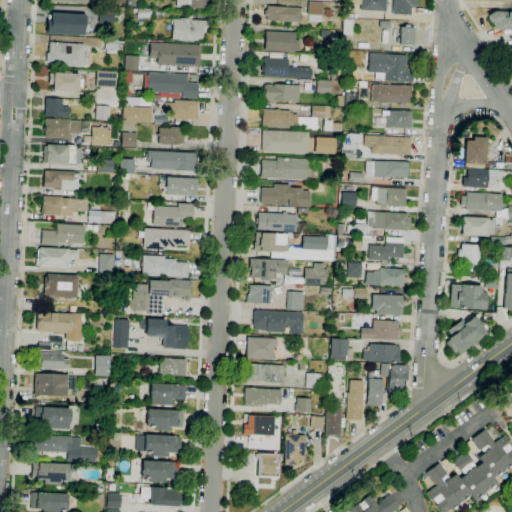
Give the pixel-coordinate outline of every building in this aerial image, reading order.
[(205,0),(205,9),(175,7),(175,0),(205,0)] [(385,0),(385,12),(359,10),(360,4),(343,3),(343,0),(385,0)] [(410,15),(391,14),(391,0),(415,0),(415,8),(410,8),(410,15)] [(320,22),(307,21),(308,15),(307,15),(308,1),(322,2),(322,15),(321,15),(320,22)] [(300,22),(266,20),(266,16),(263,16),(264,10),(266,10),(266,5),(300,8),(300,14),(301,14),(300,22)] [(149,18),(136,18),(136,12),(133,12),(133,8),(149,8),(149,18)] [(493,11),(511,11),(511,29),(496,29),(487,15),(493,11)] [(83,35),(46,33),(46,20),(49,21),(50,13),(83,14),(83,16),(85,16),(85,24),(83,24),(83,35)] [(193,42),(178,41),(178,40),(170,39),(172,19),(179,19),(179,18),(189,19),(189,20),(205,21),(204,32),(202,32),(201,41),(193,41),(193,42)] [(413,45),(398,45),(399,27),(403,27),(403,25),(408,25),(408,27),(414,28),(413,45)] [(327,38),(320,37),(320,30),(328,30),(327,38)] [(294,52),(263,51),(265,31),(294,33),(294,40),(299,40),(299,51),(294,50),(294,52)] [(115,54),(106,53),(106,48),(104,48),(104,39),(116,39),(116,49),(115,49),(115,54)] [(82,67),(63,66),(63,64),(45,63),(46,53),(48,53),(49,42),(83,44),(82,67)] [(198,67),(156,65),(156,59),(148,58),(149,43),(199,45),(198,67)] [(364,68),(341,66),(343,51),(365,52),(364,68)] [(411,83),(383,81),(383,79),(374,79),(374,73),(367,72),(368,53),(406,56),(405,68),(412,68),(411,83)] [(329,70),(317,70),(317,54),(329,54),(329,70)] [(137,71),(124,70),(125,56),(138,57),(137,71)] [(310,79),(262,76),(263,75),(260,74),(260,65),(263,65),(263,57),(287,59),(287,65),(289,65),(289,67),(310,68),(310,70),(311,71),(311,76),(310,77),(310,79)] [(114,88),(95,86),(95,70),(115,72),(114,88)] [(77,92),(52,91),(52,84),(48,83),(49,72),(62,73),(62,71),(70,72),(70,74),(78,74),(78,79),(82,80),(81,87),(78,87),(77,92)] [(131,82),(123,82),(123,72),(131,72),(131,82)] [(196,99),(181,98),(181,94),(147,92),(148,72),(187,75),(186,82),(197,83),(196,99)] [(330,95),(315,94),(316,80),(331,81),(330,95)] [(294,104),(290,103),(290,101),(263,100),(264,85),(272,85),(272,86),(273,86),(273,84),(298,86),(298,102),(294,102),(294,104)] [(403,104),(400,104),(400,103),(382,102),(382,103),(378,103),(378,102),(370,102),(371,85),(374,85),(374,84),(377,84),(377,85),(405,86),(405,85),(409,85),(408,86),(411,86),(410,103),(403,103),(403,104)] [(138,106),(123,105),(124,97),(139,98),(138,106)] [(68,118),(43,116),(44,109),(42,109),(42,104),(44,105),(45,98),(62,99),(61,106),(69,107),(68,118)] [(193,120),(174,119),(174,118),(167,118),(168,110),(163,110),(163,103),(168,103),(173,104),(173,100),(198,101),(197,119),(193,119),(193,120)] [(108,120),(94,120),(95,105),(109,106),(108,120)] [(316,130),(297,129),(297,126),(288,126),(288,128),(261,127),(262,110),(275,110),(275,109),(279,109),(278,110),(289,111),(289,112),(292,112),(292,114),(297,114),(297,117),(307,117),(311,118),(311,105),(330,106),(329,118),(316,118),(316,130)] [(150,123),(122,121),(123,106),(151,108),(150,123)] [(409,128),(374,126),(374,117),(384,118),(384,115),(388,116),(388,110),(410,111),(409,128)] [(68,140),(43,138),(43,131),(42,131),(42,127),(44,127),(44,119),(80,121),(79,134),(68,133),(68,140)] [(340,131),(331,130),(331,131),(327,131),(327,130),(323,130),(323,121),(328,121),(328,120),(331,120),(331,122),(341,123),(340,131)] [(105,146),(90,145),(91,127),(106,128),(105,146)] [(179,145),(157,144),(158,128),(170,129),(170,127),(180,127),(180,135),(183,135),(183,144),(179,144),(179,145)] [(307,153),(260,151),(261,130),(308,132),(307,153)] [(135,147),(120,147),(121,132),(136,133),(135,147)] [(353,158),(341,158),(342,141),(348,141),(348,134),(360,134),(359,144),(354,144),(353,158)] [(409,155),(370,153),(370,147),(362,147),(363,135),(410,137),(409,155)] [(334,154),(314,153),(315,137),(335,138),(335,139),(340,140),(339,153),(334,153),(334,154)] [(483,168),(464,167),(464,164),(463,163),(465,140),(472,141),(472,137),(486,138),(484,165),(483,168)] [(67,165),(45,164),(45,163),(42,162),(43,146),(46,146),(46,145),(74,146),(73,148),(81,149),(81,160),(79,160),(79,164),(67,164),(67,165)] [(195,172),(173,171),(173,170),(149,169),(150,162),(146,161),(147,151),(196,153),(195,172)] [(309,180),(260,177),(261,160),(276,161),(276,157),(310,159),(309,180)] [(133,173),(119,173),(119,159),(133,159),(133,173)] [(112,172),(96,172),(97,161),(112,161),(112,172)] [(372,177),(372,176),(365,176),(365,161),(407,162),(407,177),(404,177),(404,178),(372,177)] [(498,189),(486,188),(461,187),(462,177),(466,177),(466,168),(498,170),(498,171),(502,171),(501,180),(495,180),(494,181),(498,182),(498,189)] [(60,190),(54,190),(55,188),(43,188),(43,171),(72,172),(72,179),(76,179),(76,189),(60,188),(60,190)] [(362,183),(348,181),(348,172),(363,173),(362,183)] [(195,196),(165,194),(165,191),(162,191),(163,187),(165,187),(166,177),(196,179),(195,196)] [(308,207),(300,206),(300,207),(287,206),(288,198),(286,198),(286,205),(259,203),(260,188),(273,188),(273,184),(289,185),(288,187),(302,188),(302,190),(309,191),(308,207)] [(404,207),(375,205),(376,200),(370,200),(371,187),(377,187),(405,189),(404,207)] [(355,208),(341,208),(341,192),(355,193),(355,208)] [(511,218),(508,218),(508,219),(494,218),(495,211),(464,210),(464,206),(459,206),(460,196),(464,196),(465,192),(501,194),(500,210),(507,209),(507,206),(511,206),(511,218)] [(71,216),(41,214),(42,196),(86,200),(86,212),(71,211),(71,216)] [(182,227),(151,225),(153,206),(177,207),(177,203),(193,204),(192,219),(178,218),(178,221),(182,221),(182,227)] [(113,224),(88,223),(88,211),(114,212),(113,224)] [(405,231),(372,228),(372,226),(366,226),(367,218),(366,218),(367,213),(371,213),(371,211),(406,214),(406,217),(410,217),(409,228),(405,228),(405,231)] [(295,232),(256,230),(256,224),(255,224),(255,218),(257,218),(257,212),(281,214),(281,212),(286,212),(286,214),(296,214),(295,232)] [(487,237),(461,235),(462,216),(488,218),(488,220),(493,220),(492,235),(487,235),(487,237)] [(57,246),(40,245),(41,230),(55,231),(56,224),(83,225),(82,244),(57,242),(57,246)] [(350,235),(338,234),(338,228),(351,228),(351,224),(365,225),(364,235),(351,234),(350,235)] [(164,250),(142,249),(143,229),(188,231),(188,244),(187,244),(186,246),(175,245),(175,248),(164,247),(164,250)] [(285,258),(269,257),(270,252),(252,251),(253,242),(254,242),(254,233),(283,234),(283,237),(287,238),(287,252),(285,252),(285,258)] [(360,249),(336,248),(337,235),(360,236),(360,249)] [(326,251),(300,250),(301,236),(326,237),(326,251)] [(386,261),(367,260),(368,245),(378,245),(380,245),(380,246),(384,246),(384,242),(386,242),(386,241),(389,242),(402,243),(402,252),(400,252),(400,258),(386,257),(386,261)] [(478,265),(459,263),(460,257),(457,257),(457,249),(460,249),(460,244),(479,245),(478,265)] [(67,268),(37,267),(37,266),(35,266),(36,249),(38,249),(38,248),(67,249),(67,250),(76,251),(76,260),(69,259),(69,263),(67,262),(67,268)] [(112,274),(98,274),(98,254),(113,255),(112,274)] [(186,278),(141,276),(142,255),(163,256),(163,259),(175,259),(174,262),(187,263),(186,278)] [(285,276),(279,275),(279,280),(269,279),(269,281),(258,280),(258,278),(249,277),(250,270),(248,270),(249,259),(285,260),(285,276)] [(497,274),(485,273),(485,270),(483,270),(484,264),(486,264),(486,263),(484,263),(484,259),(497,260),(497,264),(497,270),(497,274)] [(360,277),(346,276),(347,262),(361,263),(360,277)] [(322,285),(303,284),(303,268),(312,269),(312,263),(323,264),(322,269),(326,269),(326,277),(323,277),(322,285)] [(511,267),(503,267),(502,308),(511,308),(511,267)] [(402,287),(378,285),(378,286),(364,285),(365,272),(371,272),(372,271),(378,270),(378,268),(403,270),(403,277),(407,277),(407,283),(402,282),(402,287)] [(75,298),(46,296),(47,295),(43,295),(44,277),(46,277),(46,274),(76,276),(75,298)] [(189,300),(183,300),(183,297),(172,296),(170,298),(167,298),(165,296),(165,292),(167,290),(149,289),(149,285),(147,285),(147,281),(169,281),(169,280),(189,280),(189,300)] [(163,299),(162,316),(144,315),(145,311),(131,311),(132,284),(147,285),(149,285),(149,289),(149,294),(159,294),(163,299)] [(481,309),(482,285),(448,284),(448,308),(481,309)] [(270,304),(246,303),(246,294),(248,294),(248,285),(271,286),(270,294),(272,294),(272,297),(270,297),(270,304)] [(365,299),(352,299),(353,288),(366,288),(365,299)] [(351,297),(341,297),(341,289),(352,290),(351,297)] [(301,311),(286,310),(287,291),(302,292),(301,311)] [(401,315),(374,314),(374,310),(370,310),(371,295),(401,296),(401,315)] [(265,332),(265,330),(253,330),(253,326),(252,326),(253,311),(301,313),(301,334),(289,334),(290,327),(283,326),(283,332),(265,332)] [(79,341),(65,340),(65,333),(62,333),(62,335),(54,335),(54,332),(35,332),(36,312),(71,314),(80,314),(79,332),(80,332),(80,340),(79,340),(79,341)] [(444,340),(455,355),(486,335),(473,315),(463,322),(461,319),(445,330),(450,336),(444,340)] [(126,348),(112,347),(114,319),(128,320),(126,348)] [(186,349),(171,349),(171,348),(160,348),(161,337),(144,337),(145,319),(164,320),(164,325),(187,326),(186,349)] [(397,340),(359,339),(360,328),(371,329),(372,320),(397,321),(397,323),(399,323),(399,327),(400,327),(400,335),(397,335),(397,340)] [(271,360),(245,359),(246,337),(272,338),(271,360)] [(352,361),(329,360),(329,355),(330,339),(347,339),(347,348),(353,348),(352,361)] [(399,363),(362,361),(362,360),(361,360),(362,351),(363,351),(363,349),(366,349),(366,346),(368,346),(368,344),(395,345),(395,346),(399,346),(399,352),(399,363)] [(68,369),(40,368),(41,353),(63,354),(62,358),(68,358),(68,369)] [(108,376),(108,355),(93,355),(92,376),(108,376)] [(184,376),(158,376),(158,358),(185,359),(184,376)] [(299,370),(299,362),(307,361),(308,370),(299,370)] [(282,383),(244,381),(245,363),(283,365),(282,383)] [(387,376),(379,376),(380,364),(388,364),(387,376)] [(394,394),(387,394),(389,370),(391,370),(391,366),(392,366),(392,364),(405,365),(405,367),(408,367),(407,380),(405,380),(404,388),(401,388),(400,390),(396,389),(397,387),(395,387),(394,394)] [(318,389),(304,388),(305,373),(319,374),(318,389)] [(66,396),(33,395),(34,374),(67,375),(66,396)] [(377,406),(366,406),(367,379),(383,380),(381,405),(377,405),(377,406)] [(360,420),(344,419),(346,393),(348,393),(348,380),(362,381),(360,420)] [(172,406),(148,404),(149,384),(178,385),(184,386),(183,399),(172,399),(172,406)] [(257,407),(243,407),(244,388),(280,390),(280,406),(257,405),(257,407)] [(310,413),(293,412),(294,397),(310,398),(310,413)] [(68,429),(44,428),(44,422),(34,422),(34,407),(70,408),(69,423),(68,423),(68,429)] [(332,436),(324,436),(325,408),(341,408),(339,435),(332,435),(332,436)] [(169,431),(152,431),(153,427),(146,427),(146,409),(176,411),(182,411),(181,427),(169,427),(169,431)] [(272,436),(242,434),(243,424),(247,424),(247,415),(272,416),(272,436)] [(321,429),(312,428),(313,417),(322,418),(321,429)] [(480,497),(479,496),(477,498),(476,497),(472,500),(468,495),(465,497),(466,498),(464,500),(464,501),(451,511),(449,509),(444,511),(439,511),(434,505),(435,504),(432,499),(431,500),(425,493),(436,485),(434,483),(434,484),(425,472),(438,463),(447,474),(446,475),(448,478),(454,474),(458,479),(464,475),(462,472),(461,472),(452,461),(464,451),(473,462),(472,463),(475,467),(481,462),(477,457),(483,453),(481,449),(480,450),(471,439),(484,429),(493,440),(492,441),(493,443),(503,436),(508,443),(507,443),(511,449),(511,448),(511,462),(511,463),(511,464),(511,465),(504,471),(499,475),(498,474),(496,476),(495,475),(492,477),(496,482),(492,486),(492,487),(490,488),(491,489),(480,497)] [(297,465),(283,465),(283,435),(284,435),(284,434),(291,434),(291,430),(295,430),(295,435),(303,435),(303,461),(297,461),(297,465)] [(65,453),(37,451),(38,435),(71,437),(71,448),(66,450),(65,453)] [(166,457),(150,456),(150,453),(142,452),(142,451),(134,451),(135,436),(143,436),(143,435),(180,437),(179,453),(166,452),(166,457)] [(471,455),(463,445),(470,440),(477,450),(471,455)] [(94,462),(66,461),(66,450),(71,448),(97,449),(96,458),(94,458),(94,462)] [(277,477),(258,476),(258,473),(254,473),(254,463),(258,463),(259,454),(277,455),(277,477)] [(448,473),(440,462),(447,457),(454,468),(448,473)] [(164,483),(148,482),(148,478),(130,477),(131,461),(141,461),(172,462),(177,463),(176,479),(164,478),(164,483)] [(59,485),(42,484),(43,480),(30,479),(31,463),(68,465),(67,482),(59,481),(59,485)] [(176,489),(175,493),(180,493),(179,507),(149,505),(149,499),(139,498),(139,487),(149,488),(149,487),(176,489)] [(57,511),(41,511),(41,509),(29,508),(30,492),(67,494),(66,511),(58,511),(57,511)] [(347,511),(346,510),(356,503),(357,505),(361,502),(360,500),(368,494),(375,503),(389,493),(399,507),(392,511),(347,511)] [(119,508),(105,507),(106,494),(120,494),(119,508)]
